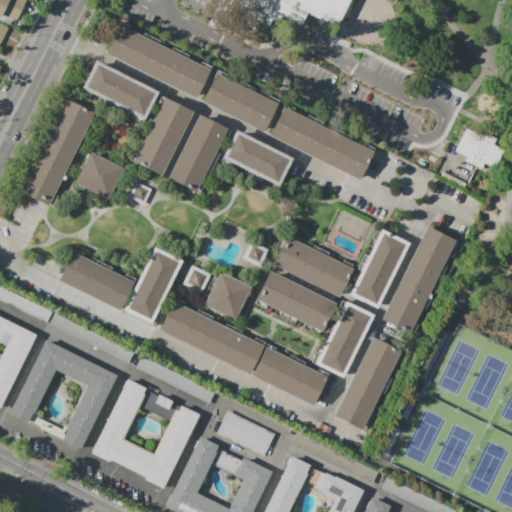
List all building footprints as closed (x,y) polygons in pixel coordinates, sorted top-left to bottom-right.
[(0,0),(24,0),(26,1),(15,21),(2,14),(0,18),(0,0)] [(252,0),(241,24),(266,36),(277,14),(300,25),(306,13),(336,28),(349,0),(252,0)] [(209,70),(195,98),(105,53),(119,25),(209,70)] [(81,88),(95,60),(158,92),(144,119),(81,88)] [(263,132),(202,101),(216,73),(277,104),(263,132)] [(47,205),(19,191),(65,98),(94,112),(47,205)] [(164,98),(192,112),(161,176),(133,162),(164,98)] [(269,135),(283,107),(373,152),(359,180),(269,135)] [(199,114),(227,129),(195,193),(167,179),(199,114)] [(466,130),(456,151),(467,156),(464,162),(482,170),(483,167),(485,164),(494,169),(503,150),(492,145),(494,141),(496,138),(477,129),(475,134),(466,130)] [(221,158),(235,131),(291,158),(277,186),(221,158)] [(89,151),(123,168),(107,200),(74,183),(89,151)] [(151,190),(143,205),(128,197),(136,182),(151,190)] [(425,226),(455,241),(409,333),(379,319),(425,226)] [(376,307),(348,293),(380,229),(408,243),(376,307)] [(270,265),(285,235),(352,269),(338,298),(270,265)] [(242,258),(250,241),(268,250),(259,267),(242,258)] [(122,311),(154,247),(182,261),(150,324),(122,311)] [(58,280),(72,251),(134,282),(119,311),(58,280)] [(191,265),(210,275),(201,294),(182,284),(191,265)] [(218,271),(251,287),(234,321),(201,305),(218,271)] [(268,271),(334,303),(320,332),(254,300),(268,271)] [(467,289),(456,284),(447,304),(458,309),(467,289)] [(0,301),(0,286),(51,312),(45,324),(0,301)] [(342,377),(314,364),(345,301),(373,315),(342,377)] [(158,331),(173,302),(262,346),(247,376),(158,331)] [(48,325),(54,313),(133,353),(127,365),(48,325)] [(0,317),(35,335),(0,407),(0,317)] [(333,415),(372,337),(401,352),(362,429),(333,415)] [(8,414),(44,340),(116,376),(80,449),(61,440),(65,430),(64,429),(85,386),(54,371),(28,424),(8,414)] [(265,347),(326,377),(312,406),(250,375),(265,347)] [(134,368),(140,355),(213,391),(207,403),(134,368)] [(126,379),(89,452),(108,461),(109,458),(145,475),(143,479),(162,488),(199,415),(179,405),(177,410),(176,409),(153,455),(122,439),(144,394),(142,394),(145,388),(126,379)] [(153,403),(158,394),(172,401),(168,410),(153,403)] [(227,410),(275,433),(263,457),(215,434),(227,410)] [(200,436),(165,506),(177,511),(251,511),(272,471),(242,457),(234,474),(243,478),(228,508),(196,492),(219,446),(200,436)] [(290,456),(262,511),(351,511),(362,490),(334,476),(333,477),(324,473),(320,472),(312,487),(333,497),(325,511),(286,511),(306,473),(305,473),(309,465),(290,456)] [(371,483),(375,472),(356,463),(351,474),(371,483)] [(379,489),(406,500),(405,501),(432,511),(437,511),(441,502),(383,478),(379,489)] [(371,497),(363,511),(387,511),(390,506),(371,497)]
